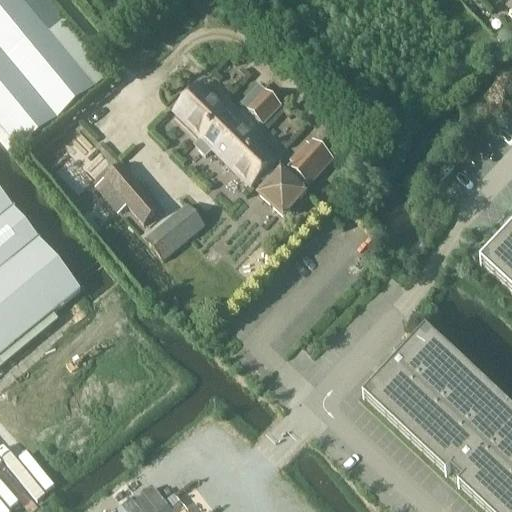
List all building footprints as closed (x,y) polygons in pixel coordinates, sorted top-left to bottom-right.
[(0,0),(0,127),(18,150),(92,88),(42,28),(18,0),(0,0)] [(202,140),(194,148),(206,160),(214,151),(251,185),(277,158),(198,83),(172,111),(202,140)] [(266,94),(248,112),(263,127),(281,109),(266,94)] [(292,165),(288,170),(309,190),(334,162),(312,143),(308,148),(292,165)] [(121,166),(104,181),(143,226),(160,211),(144,193),(121,166)] [(256,198),(282,223),(306,197),(279,173),(256,198)] [(0,354),(77,291),(37,241),(0,196),(0,354)] [(187,209),(146,243),(163,263),(204,229),(187,209)] [(511,511),(511,233),(502,244),(494,236),(476,255),(485,263),(471,278),(511,316),(511,414),(425,334),(363,401),(447,480),(451,475),(462,486),(458,491),(480,511),(511,511)] [(176,281),(232,337),(262,306),(206,251),(176,281)] [(131,502),(117,511),(171,511),(153,490),(134,506),(131,502)]
